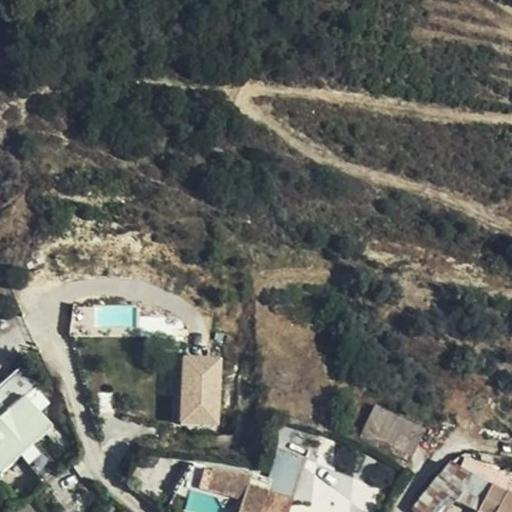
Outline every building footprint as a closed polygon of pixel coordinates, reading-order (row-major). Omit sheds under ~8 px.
[(75,332),(139,330),(139,303),(74,305),(75,332)] [(0,451),(12,456),(25,428),(30,416),(43,389),(10,373),(16,359),(0,351),(0,451)] [(180,357),(181,426),(223,425),(222,357),(180,357)] [(411,461),(427,428),(376,404),(360,437),(411,461)] [(30,416),(25,428),(48,440),(54,428),(30,416)] [(256,463),(255,465),(237,506),(247,511),(304,511),(290,505),(300,483),(256,463)] [(511,511),(511,488),(490,479),(475,511),(511,511)] [(457,511),(463,511),(472,488),(455,482),(446,507),(457,511)]
